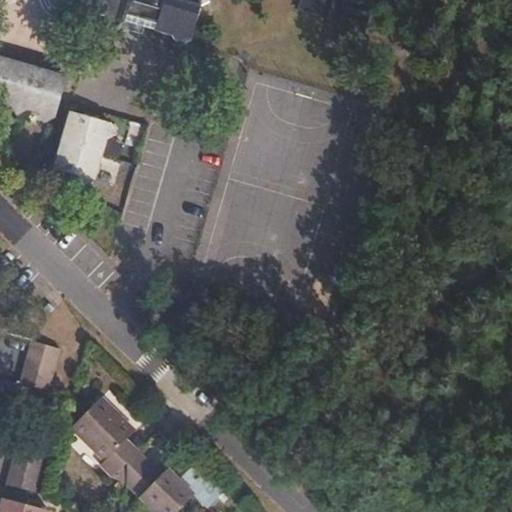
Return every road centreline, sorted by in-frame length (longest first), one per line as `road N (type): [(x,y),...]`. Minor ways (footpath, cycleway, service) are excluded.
road 1 (track): [(45,256),(115,280),(439,353),(511,94)]
road 2 (residential): [(304,511),(0,218)]
